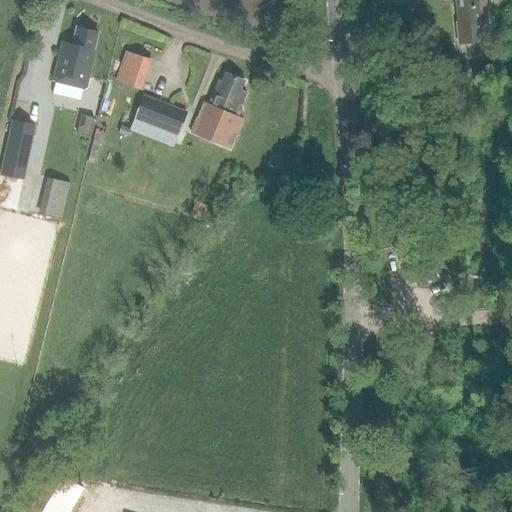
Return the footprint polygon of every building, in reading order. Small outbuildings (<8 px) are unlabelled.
[(488,41),(483,0),(454,0),(457,23),(455,23),(458,44),(488,41)] [(93,52),(97,34),(76,29),(71,46),(61,44),(52,83),(85,91),(94,52),(93,52)] [(128,50),(122,80),(151,85),(157,55),(128,50)] [(238,115),(240,109),(239,107),(245,93),(240,91),(244,81),(224,73),(221,82),(218,80),(207,107),(202,105),(190,132),(229,149),(242,119),(235,116),(236,116),(238,115)] [(142,94),(134,117),(151,124),(171,131),(179,134),(188,112),(142,94)] [(36,126),(12,121),(0,175),(0,176),(24,182),(36,126)] [(65,216),(74,179),(54,174),(46,211),(65,216)]
